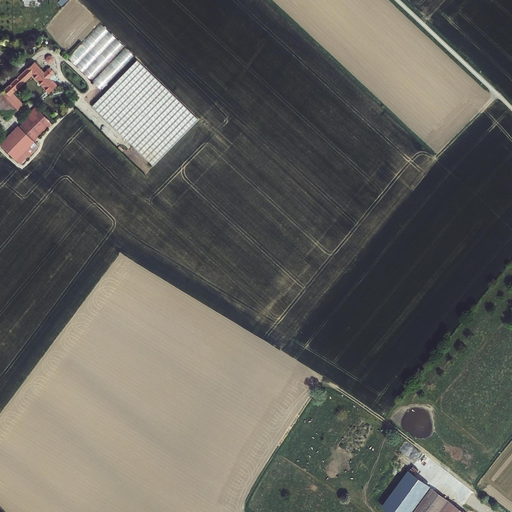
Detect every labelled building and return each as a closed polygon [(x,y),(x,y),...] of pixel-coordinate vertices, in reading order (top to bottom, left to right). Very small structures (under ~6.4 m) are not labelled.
[(102,22),(67,57),(99,90),(134,55),(102,22)] [(46,40),(40,45),(42,47),(37,52),(49,64),(54,59),(50,56),(54,51),(46,43),(48,42),(46,40)] [(138,60),(93,106),(154,166),(199,120),(138,60)] [(27,69),(32,74),(49,93),(57,86),(52,82),(57,77),(54,73),(55,72),(50,67),(44,72),(34,62),(27,69)] [(27,69),(23,72),(28,77),(32,74),(27,69)] [(28,77),(23,72),(0,93),(0,110),(8,119),(24,106),(12,93),(28,77)] [(57,88),(51,94),(56,100),(63,94),(57,88)] [(0,144),(21,164),(39,147),(34,142),(52,124),(35,107),(30,112),(21,120),(23,123),(19,127),(18,126),(0,144)] [(26,109),(18,117),(21,120),(30,112),(26,109)] [(463,511),(432,489),(414,511),(463,511)]
